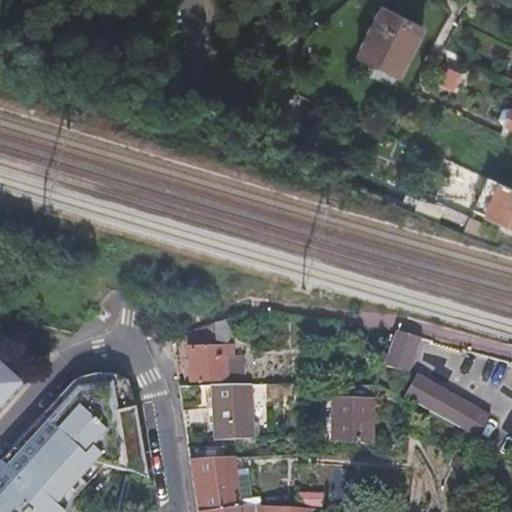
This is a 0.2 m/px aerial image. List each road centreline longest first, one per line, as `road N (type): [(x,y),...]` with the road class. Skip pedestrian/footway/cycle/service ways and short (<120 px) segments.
road 1 (residential): [(192,0),(200,61),(127,320),(133,355)]
road 2 (residential): [(0,434),(63,366),(98,351),(133,355)]
road 3 (residential): [(133,355),(148,379),(172,511)]
